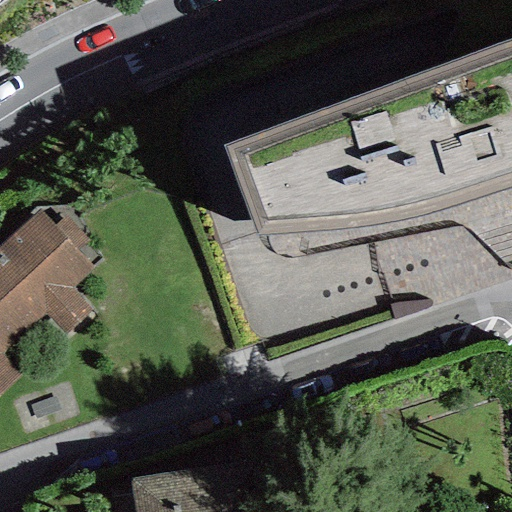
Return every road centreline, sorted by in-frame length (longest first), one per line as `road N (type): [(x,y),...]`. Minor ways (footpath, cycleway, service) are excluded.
road 1 (residential): [(0,478),(494,305),(511,309)]
road 2 (tertiary): [(0,123),(65,79),(252,0)]
